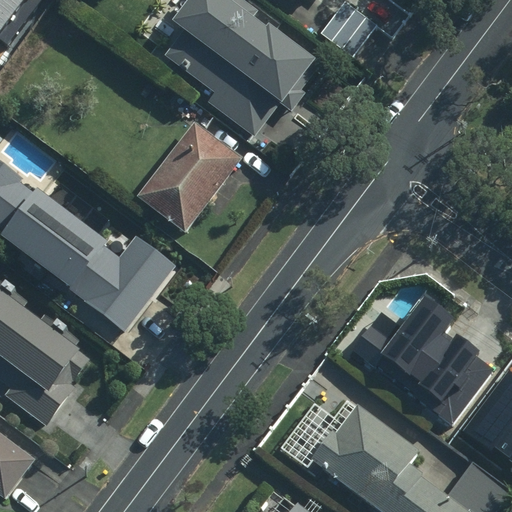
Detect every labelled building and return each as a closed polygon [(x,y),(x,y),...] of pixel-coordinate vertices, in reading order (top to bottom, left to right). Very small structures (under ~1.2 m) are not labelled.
[(0,0),(0,40),(3,42),(35,0),(0,0)] [(163,62),(213,99),(207,107),(253,142),(275,113),(280,116),(311,75),(248,28),(256,18),(231,0),(193,0),(168,34),(178,41),(163,62)] [(289,0),(304,11),(312,0),(289,0)] [(377,31),(345,6),(339,14),(319,40),(351,65),(377,31)] [(240,166),(192,130),(135,206),(183,241),(240,166)] [(0,157),(0,222),(10,230),(4,238),(126,332),(178,264),(136,231),(120,251),(0,157)] [(377,326),(357,353),(454,422),(495,365),(451,333),(461,319),(429,296),(398,340),(377,326)] [(74,394),(60,384),(77,362),(0,304),(0,372),(17,385),(5,401),(46,431),(74,394)] [(511,374),(508,372),(467,430),(511,461),(511,374)] [(311,469),(366,511),(459,511),(404,469),(414,456),(357,411),(311,469)] [(0,510),(31,470),(0,446),(0,510)]
